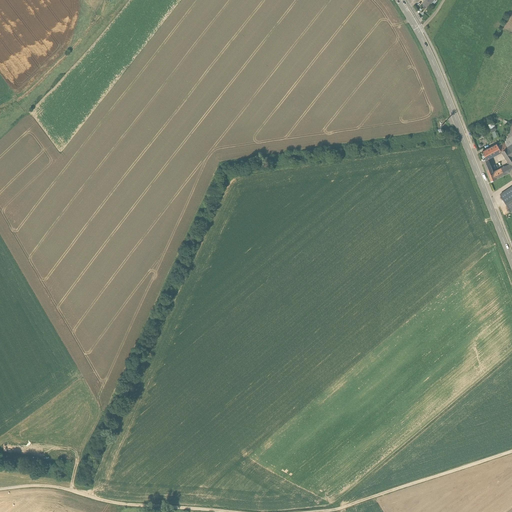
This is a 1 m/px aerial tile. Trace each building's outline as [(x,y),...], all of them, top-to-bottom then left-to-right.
[(499,145),(498,146),(501,151),(502,152),(507,148),(505,145),(503,142),(499,145)] [(498,144),(483,152),(485,155),(482,156),(483,160),(486,159),(488,159),(501,151),(498,146),(499,145),(498,144)] [(511,154),(509,151),(511,149),(511,144),(507,148),(502,152),(505,157),(508,162),(509,164),(508,165),(501,168),(505,175),(510,172),(511,176),(511,154)] [(493,172),(488,159),(486,159),(483,160),(491,181),(496,179),(493,172)] [(501,168),(493,172),(496,179),(504,175),(505,175),(501,168)] [(511,209),(511,186),(501,194),(511,210),(511,209)]
